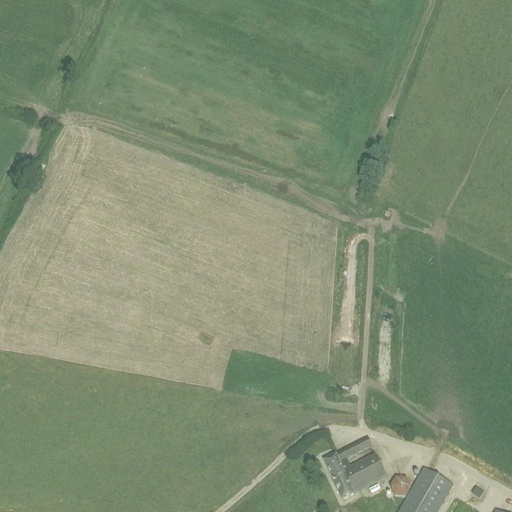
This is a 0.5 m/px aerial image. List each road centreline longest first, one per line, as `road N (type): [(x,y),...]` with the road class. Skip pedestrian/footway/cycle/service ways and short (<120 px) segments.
road 1 (track): [(362,429),(372,231)]
road 2 (track): [(217,511),(313,431),(362,429)]
